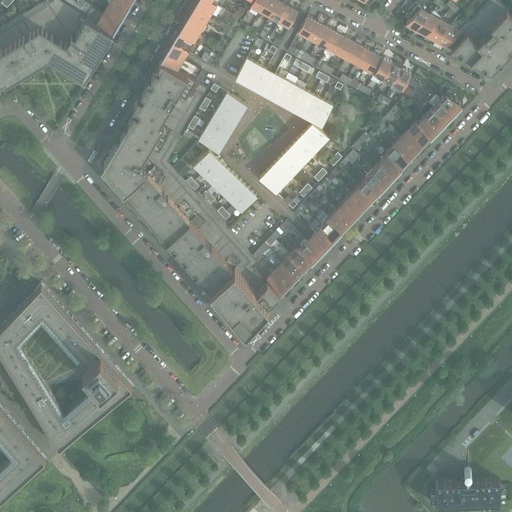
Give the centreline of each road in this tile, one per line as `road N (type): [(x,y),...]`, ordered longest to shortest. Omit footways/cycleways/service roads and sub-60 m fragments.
road 1 (residential): [(0,199),(195,414),(243,361)]
road 2 (residential): [(75,172),(243,361)]
road 3 (residential): [(339,261),(494,97)]
road 4 (residential): [(75,172),(157,37)]
road 5 (residential): [(132,23),(56,153)]
road 6 (residential): [(243,361),(339,261)]
road 7 (residential): [(494,97),(374,28)]
